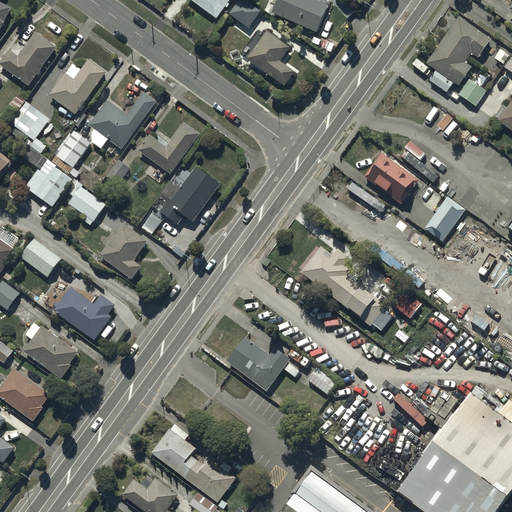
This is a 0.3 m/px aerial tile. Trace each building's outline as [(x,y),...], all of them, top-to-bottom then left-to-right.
[(0,0),(0,29),(11,6),(0,0)] [(193,0),(217,17),(229,0),(193,0)] [(251,0),(236,0),(228,12),(249,28),(263,9),(251,0)] [(321,0),(275,0),(270,10),(316,31),(329,3),(321,0)] [(491,38),(458,15),(426,61),(437,68),(429,79),(447,92),(454,82),(459,85),(473,65),(466,61),(472,53),(478,57),(491,38)] [(267,29),(246,57),(284,85),(295,70),(281,60),(291,47),(267,29)] [(9,48),(0,59),(0,63),(28,85),(37,73),(39,74),(41,71),(39,70),(57,46),(36,30),(17,54),(9,48)] [(494,57),(503,63),(509,54),(500,48),(494,57)] [(88,58),(81,68),(73,61),(65,72),(64,71),(48,93),(75,114),(107,71),(88,58)] [(468,78),(458,94),(476,105),(486,90),(468,78)] [(106,98),(88,123),(94,127),(91,131),(91,140),(100,147),(108,138),(121,148),(156,103),(158,100),(144,90),(127,113),(106,98)] [(511,98),(507,106),(503,104),(495,115),(498,117),(497,119),(511,130),(511,98)] [(26,99),(9,122),(33,140),(29,145),(40,154),(47,146),(36,137),(51,118),(26,99)] [(148,132),(136,148),(159,165),(149,178),(156,183),(166,169),(174,175),(180,168),(177,165),(200,133),(184,121),(167,145),(148,132)] [(71,133),(70,132),(50,159),(75,178),(80,171),(73,166),(90,142),(73,130),(71,133)] [(0,177),(12,160),(0,150),(0,177)] [(381,151),(363,175),(401,203),(419,179),(381,151)] [(25,185),(52,206),(73,179),(56,166),(56,165),(47,158),(38,170),(37,169),(25,185)] [(106,175),(118,184),(130,167),(118,159),(106,175)] [(156,207),(177,223),(184,215),(193,221),(222,183),(196,164),(179,186),(174,182),(156,207)] [(80,185),(68,202),(70,204),(68,207),(75,211),(76,209),(85,215),(83,219),(91,224),(96,218),(108,226),(112,220),(100,212),(106,202),(80,185)] [(424,228),(428,230),(442,240),(465,207),(447,195),(424,228)] [(124,221),(99,254),(130,278),(141,265),(134,260),(149,240),(124,221)] [(0,273),(18,250),(0,236),(0,273)] [(33,237),(19,256),(47,277),(62,258),(33,237)] [(320,244),(300,269),(371,326),(374,323),(381,329),(393,314),(384,307),(386,304),(349,275),(361,259),(341,242),(332,253),(320,244)] [(155,260),(141,280),(149,286),(163,266),(155,260)] [(3,277),(0,281),(0,303),(7,309),(21,291),(3,277)] [(56,306),(52,311),(95,342),(113,317),(110,314),(116,306),(100,295),(94,304),(72,288),(63,300),(60,298),(55,305),(56,306)] [(33,339),(24,351),(62,379),(72,364),(71,363),(79,352),(42,326),(41,328),(35,323),(26,335),(33,339)] [(243,335),(225,360),(266,390),(291,358),(276,347),(270,355),(243,335)] [(0,340),(0,359),(5,363),(14,351),(0,340)] [(307,379),(309,381),(328,395),(337,382),(316,367),(307,379)] [(15,369),(0,388),(0,396),(34,422),(44,409),(42,407),(50,396),(15,369)] [(398,495),(421,511),(501,511),(511,498),(511,425),(472,396),(398,495)] [(0,414),(0,460),(3,463),(15,448),(0,436),(0,428),(7,419),(0,414)] [(219,465),(209,457),(204,464),(191,454),(196,447),(185,439),(190,434),(175,423),(170,428),(169,427),(151,451),(217,502),(236,477),(227,471),(231,466),(223,461),(219,465)] [(364,511),(312,473),(283,511),(364,511)] [(133,477),(122,492),(147,511),(172,511),(167,508),(178,494),(155,476),(153,479),(147,474),(141,483),(133,477)] [(197,491),(189,503),(201,511),(213,511),(218,506),(197,491)]
